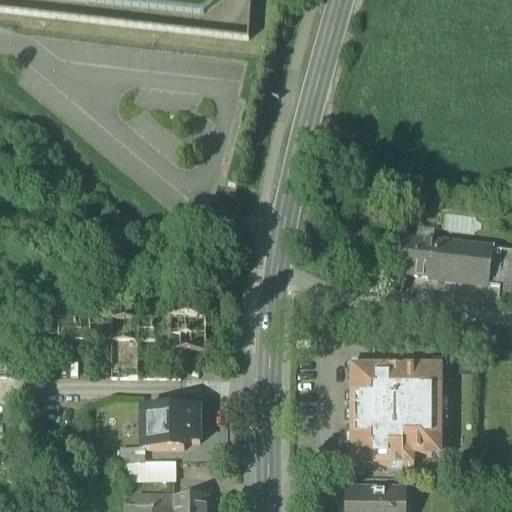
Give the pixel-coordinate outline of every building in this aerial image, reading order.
[(237,185),(228,183),(225,197),(234,199),(237,185)] [(442,246),(401,241),(396,276),(438,281),(442,246)] [(90,245),(76,245),(77,285),(91,285),(90,245)] [(492,252),(442,246),(438,281),(488,287),(492,252)] [(145,268),(145,250),(112,250),(112,268),(145,268)] [(511,254),(504,254),(500,288),(511,289),(511,254)] [(77,285),(58,285),(58,305),(91,305),(92,286),(91,285),(77,285)] [(511,289),(500,288),(498,302),(511,304),(511,289)] [(177,343),(177,355),(214,354),(213,318),(119,319),(120,344),(177,343)] [(45,342),(27,342),(27,356),(46,356),(46,348),(46,342),(45,342)] [(27,356),(6,356),(6,362),(6,380),(46,380),(46,356),(27,356)] [(442,369),(351,369),(350,469),(414,469),(414,459),(441,459),(442,369)] [(199,411),(141,411),(141,451),(141,453),(145,453),(183,453),(183,447),(200,446),(199,411)] [(52,423),(29,423),(30,465),(52,465),(52,423)] [(145,465),(145,453),(141,453),(141,451),(120,451),(121,466),(145,466),(145,465)] [(174,465),(145,465),(145,466),(121,466),(121,483),(174,482),(174,465)] [(80,487),(63,487),(63,503),(80,503),(80,487)] [(402,511),(402,493),(349,493),(348,511),(402,511)] [(173,499),(137,499),(137,508),(125,508),(125,511),(173,511),(173,499)] [(207,511),(208,499),(173,499),(173,511),(207,511)]
